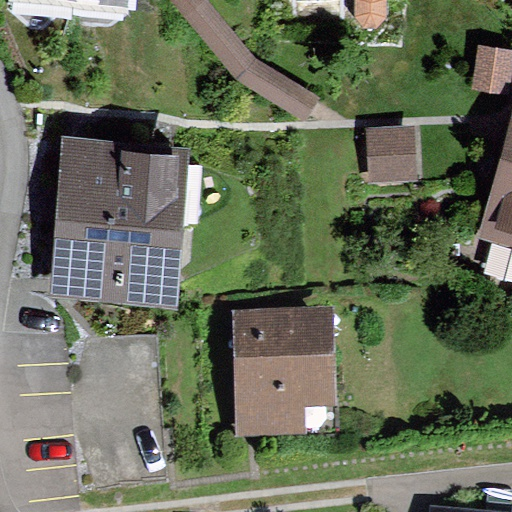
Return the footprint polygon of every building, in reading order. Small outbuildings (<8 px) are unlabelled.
[(511,72),(511,41),(501,40),(497,71),(511,72)] [(511,247),(511,98),(475,238),(511,247)] [(420,175),(417,118),(368,121),(371,178),(420,175)] [(174,301),(186,139),(55,129),(43,292),(174,301)] [(332,407),(329,307),(224,310),(228,437),(301,435),(300,408),(332,407)]
